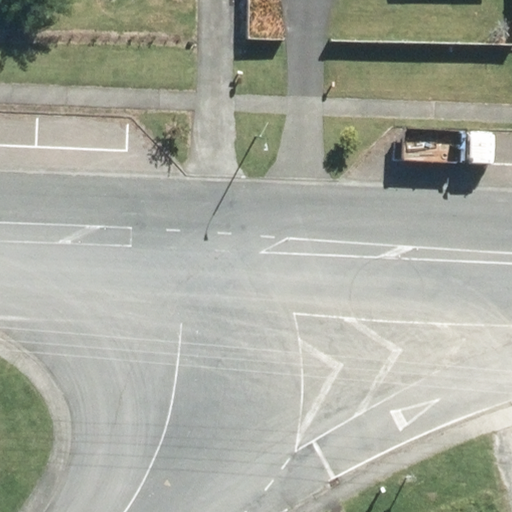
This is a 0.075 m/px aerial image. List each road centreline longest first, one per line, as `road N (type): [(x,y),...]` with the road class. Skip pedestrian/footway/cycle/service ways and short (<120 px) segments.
road 1 (tertiary): [(511,364),(140,511)]
road 2 (tertiary): [(190,244),(511,262)]
road 3 (unclassified): [(190,244),(179,375),(151,474),(130,511)]
road 4 (tertiary): [(0,235),(190,244)]
